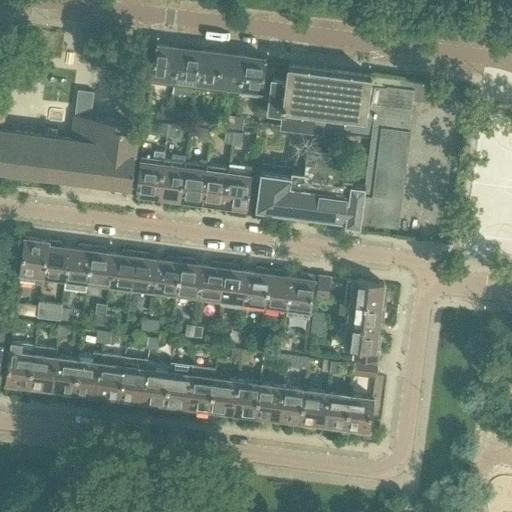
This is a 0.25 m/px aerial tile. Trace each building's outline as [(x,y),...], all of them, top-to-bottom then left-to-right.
[(151,77),(173,80),(178,47),(156,44),(151,77)] [(182,81),(195,82),(199,50),(178,47),(173,80),(173,84),(182,85),(182,81)] [(195,82),(217,85),(221,52),(199,50),(195,82)] [(217,85),(239,88),(243,55),(221,52),(217,85)] [(243,55),(239,88),(238,93),(261,96),(266,58),(243,55)] [(365,114),(369,85),(370,75),(288,65),(286,79),(272,77),(268,111),(282,113),(280,124),(323,129),(325,112),(365,118),(365,114)] [(400,87),(400,81),(401,79),(370,75),(369,85),(387,88),(387,86),(386,86),(386,85),(400,87)] [(417,83),(416,98),(444,99),(445,85),(417,83)] [(365,183),(360,222),(398,227),(398,225),(396,225),(399,200),(401,200),(401,199),(399,199),(403,165),(406,166),(406,164),(404,164),(408,131),(410,131),(410,130),(409,130),(411,115),(410,115),(413,90),(414,90),(414,89),(400,87),(386,85),(386,86),(387,86),(387,88),(369,85),(365,114),(374,116),(365,183)] [(78,87),(77,111),(93,112),(94,87),(78,87)] [(160,118),(169,119),(170,107),(162,106),(160,118)] [(170,107),(169,119),(177,120),(178,108),(170,107)] [(0,168),(44,174),(50,134),(2,128),(4,109),(0,108),(0,168)] [(192,110),(190,122),(212,124),(213,113),(192,110)] [(50,134),(44,174),(131,186),(138,129),(129,128),(130,122),(75,114),(72,137),(50,134)] [(226,126),(234,127),(235,116),(228,115),(226,126)] [(235,116),(234,127),(241,128),(243,117),(235,116)] [(242,130),(256,132),(258,120),(244,118),(242,130)] [(158,134),(167,135),(168,123),(160,122),(158,134)] [(168,123),(167,135),(175,136),(176,124),(168,123)] [(212,129),(204,128),(203,140),(210,141),(212,129)] [(224,143),(232,144),(233,132),(226,131),(224,143)] [(233,132),(232,144),(240,145),(242,133),(233,132)] [(360,224),(360,222),(365,183),(351,181),(351,176),(343,175),(346,154),(307,149),(304,170),(291,168),(291,166),(263,162),(262,170),(260,170),(255,208),(345,220),(345,222),(360,224)] [(136,192),(159,195),(163,158),(153,157),(153,161),(140,159),(136,192)] [(159,195),(180,198),(184,165),(171,163),(171,159),(163,158),(159,195)] [(180,198),(203,201),(207,164),(208,160),(200,159),(199,163),(185,161),(184,165),(180,198)] [(207,164),(203,201),(225,204),(229,171),(225,170),(226,166),(207,164)] [(229,171),(225,204),(247,207),(251,174),(229,171)] [(42,284),(43,275),(48,239),(25,236),(19,281),(42,284)] [(65,278),(69,246),(63,245),(61,241),(48,239),(43,275),(65,278)] [(65,278),(64,288),(86,290),(87,281),(92,245),(79,243),(76,247),(69,246),(65,278)] [(87,281),(109,284),(114,252),(107,251),(105,247),(92,245),(87,281)] [(109,284),(132,287),(136,251),(123,249),(120,253),(114,252),(109,284)] [(132,287),(154,289),(158,258),(152,257),(150,253),(136,251),(132,287)] [(0,254),(0,274),(14,276),(16,256),(0,254)] [(154,289),(176,292),(181,257),(168,255),(165,259),(158,258),(154,289)] [(176,292),(198,295),(203,264),(196,263),(194,258),(181,257),(176,292)] [(220,298),(221,298),(225,262),(212,261),(209,265),(203,264),(198,295),(205,296),(204,300),(220,302),(220,298)] [(220,302),(220,304),(242,307),(243,301),(247,269),(240,269),(239,264),(225,262),(221,298),(220,298),(220,302)] [(243,301),(265,304),(270,268),(257,266),(254,270),(247,269),(243,301)] [(265,304),(287,307),(291,275),(285,274),(283,270),(270,268),(265,304)] [(291,275),(287,307),(286,314),(309,317),(315,274),(301,272),(298,276),(291,275)] [(319,275),(316,297),(327,299),(330,276),(319,275)] [(347,278),(344,301),(350,302),(385,306),(387,291),(383,290),(384,283),(353,279),(347,278)] [(46,317),(60,319),(61,308),(62,303),(40,301),(39,305),(38,316),(46,317)] [(15,313),(38,316),(39,305),(16,302),(15,313)] [(350,302),(347,324),(378,328),(379,321),(383,322),(385,306),(350,302)] [(61,308),(60,319),(68,320),(70,309),(61,308)] [(314,311),(313,319),(324,321),(325,312),(314,311)] [(96,312),(95,323),(103,324),(105,313),(96,312)] [(114,315),(105,313),(103,324),(112,325),(114,315)] [(142,318),(141,329),(149,330),(150,319),(142,318)] [(14,319),(12,337),(15,337),(16,330),(25,331),(27,321),(14,319)] [(150,319),(149,330),(157,331),(159,321),(150,319)] [(324,321),(313,319),(311,335),(322,336),(324,321)] [(378,328),(347,324),(341,323),(340,330),(346,331),(345,346),(354,347),(352,358),(378,361),(381,334),(377,334),(378,328)] [(50,335),(59,336),(60,325),(52,324),(50,335)] [(185,335),(193,336),(194,325),(186,324),(185,335)] [(60,325),(59,336),(67,337),(68,326),(60,325)] [(194,325),(193,336),(201,337),(203,326),(194,325)] [(96,341),(104,342),(105,331),(97,330),(96,341)] [(229,341),(238,342),(239,331),(231,330),(229,341)] [(105,331),(104,342),(112,343),(113,332),(105,331)] [(239,331),(238,342),(246,343),(247,332),(239,331)] [(141,347),(149,348),(151,337),(142,336),(141,347)] [(283,336),(283,338),(282,348),(291,349),(292,337),(283,336)] [(151,337),(149,348),(157,349),(159,338),(151,337)] [(274,347),(282,348),(283,338),(275,337),(274,347)] [(16,386),(29,388),(35,344),(11,340),(6,381),(14,382),(16,386)] [(185,353),(194,354),(195,343),(187,341),(185,353)] [(195,343),(194,354),(202,355),(204,344),(195,343)] [(44,386),(51,387),(55,355),(56,355),(57,346),(35,344),(29,388),(41,390),(44,386)] [(232,359),(240,360),(241,349),(233,348),(232,359)] [(241,349),(240,360),(248,361),(249,350),(241,349)] [(79,358),(74,394),(86,396),(89,392),(97,393),(102,352),(94,351),(93,354),(79,352),(79,358)] [(107,398),(120,400),(124,364),(126,355),(102,352),(97,393),(105,394),(107,398)] [(276,365),(284,366),(286,354),(277,353),(276,365)] [(286,354),(284,366),(307,369),(308,357),(286,354)] [(61,392),(74,394),(79,358),(56,355),(55,355),(51,387),(60,388),(61,392)] [(124,364),(120,400),(132,402),(135,398),(143,399),(147,361),(148,359),(126,355),(124,364)] [(322,370),(330,371),(332,360),(323,359),(322,370)] [(332,360),(330,371),(338,372),(340,361),(332,360)] [(152,404),(165,406),(169,370),(170,364),(147,361),(143,399),(150,400),(152,404)] [(170,364),(165,406),(177,407),(180,404),(187,405),(193,364),(170,361),(170,364)] [(353,373),(376,376),(377,365),(354,362),(353,373)] [(193,364),(187,405),(195,406),(197,410),(210,412),(214,376),(216,367),(193,364)] [(225,410),(233,411),(237,379),(214,376),(210,412),(222,413),(225,410)] [(242,416),(256,418),(260,382),(237,379),(233,411),(240,412),(242,416)] [(270,415),(278,416),(282,385),(260,382),(256,418),(267,419),(270,415)] [(287,422),(300,424),(305,388),(282,385),(278,416),(285,418),(287,422)] [(315,421),(324,422),(328,391),(305,388),(300,424),(312,425),(315,421)] [(333,428),(346,429),(350,394),(328,391),(324,422),(331,423),(333,428)] [(350,394),(346,429),(358,431),(361,427),(369,428),(373,397),(350,394)]
